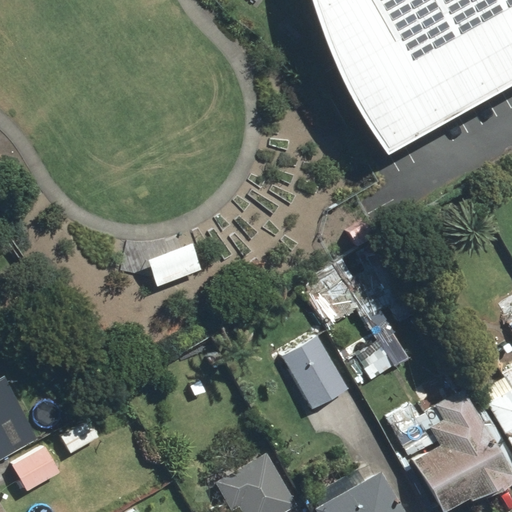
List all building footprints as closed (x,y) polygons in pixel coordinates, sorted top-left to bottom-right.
[(511,0),(286,0),(288,6),(303,52),(362,152),(511,70),(511,0)] [(181,242),(137,259),(148,287),(192,270),(181,242)] [(366,242),(292,287),(318,329),(349,310),(357,323),(379,310),(391,329),(412,317),(366,242)] [(511,318),(501,325),(511,342),(511,318)] [(309,331),(271,355),(304,410),(343,387),(309,331)] [(511,366),(511,365),(483,379),(492,395),(478,402),(511,465),(511,366)] [(0,457),(30,439),(0,390),(0,457)] [(455,396),(436,406),(432,397),(420,403),(424,412),(413,417),(407,406),(378,421),(422,511),(430,511),(511,472),(481,412),(467,419),(455,396)] [(83,420),(51,438),(62,456),(93,438),(83,420)] [(39,444),(1,465),(16,493),(55,472),(39,444)] [(223,511),(229,509),(231,511),(276,511),(291,504),(259,451),(204,484),(220,511),(223,511)] [(350,467),(304,492),(311,503),(303,507),(305,511),(395,511),(371,469),(356,478),(350,467)]
